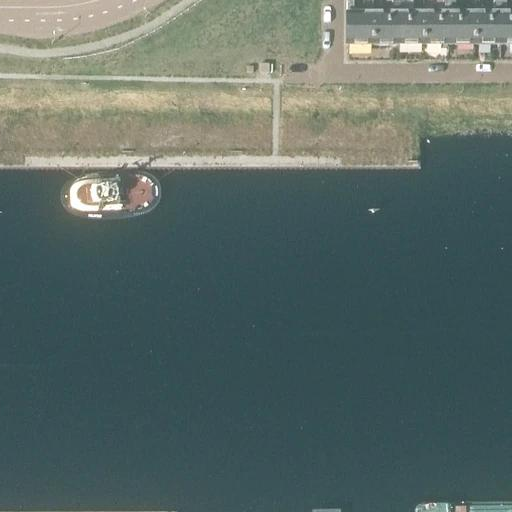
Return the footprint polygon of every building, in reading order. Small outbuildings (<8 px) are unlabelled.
[(398,0),(385,0),(385,2),(391,2),(391,13),(371,13),(371,47),(398,47),(398,0)] [(398,0),(398,47),(426,47),(426,12),(411,13),(411,1),(409,1),(408,0),(398,0)] [(441,12),(426,12),(426,47),(448,47),(448,2),(448,0),(436,0),(437,3),(441,3),(441,12)] [(344,47),(371,47),(371,13),(352,13),(352,2),(344,2),(344,47)] [(454,2),(448,2),(448,47),(473,47),(473,13),(454,13),(454,2)] [(492,13),(473,13),(473,47),(498,47),(498,2),(492,2),(492,13)] [(498,47),(511,46),(511,13),(505,13),(505,2),(498,2),(498,47)] [(511,511),(511,499),(390,499),(389,511),(511,511)]
